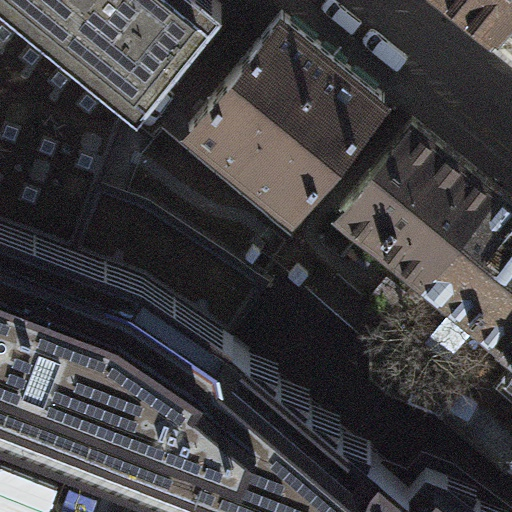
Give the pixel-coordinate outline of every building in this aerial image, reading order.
[(0,0),(0,213),(75,242),(93,193),(141,211),(258,288),(267,275),(148,197),(99,179),(122,124),(137,105),(9,0),(0,0)] [(9,0),(137,105),(222,0),(9,0)] [(511,0),(460,0),(495,28),(511,7),(511,0)] [(511,41),(511,7),(495,28),(511,41)] [(189,124),(293,207),(386,93),(282,10),(189,124)] [(413,115),(341,204),(423,270),(495,182),(413,115)] [(511,195),(495,182),(423,270),(502,335),(511,322),(511,195)] [(0,430),(2,427),(146,482),(170,421),(228,333),(258,288),(141,211),(93,193),(75,242),(0,213),(0,430)] [(511,322),(502,335),(511,343),(511,361),(496,382),(511,395),(511,322)] [(170,421),(146,482),(222,511),(503,511),(507,506),(477,494),(471,489),(475,482),(428,463),(410,484),(365,447),(370,438),(340,426),(335,421),(339,411),(309,400),(303,395),(308,385),(278,375),(272,369),(277,359),(245,347),(228,333),(170,421)] [(2,427),(0,430),(0,444),(177,511),(222,511),(146,482),(2,427)] [(408,461),(365,447),(410,484),(428,463),(475,482),(471,489),(477,494),(507,506),(503,511),(511,511),(511,500),(466,466),(425,446),(408,461)]
